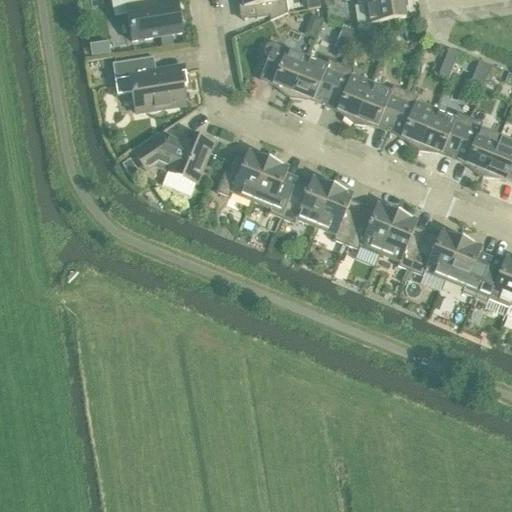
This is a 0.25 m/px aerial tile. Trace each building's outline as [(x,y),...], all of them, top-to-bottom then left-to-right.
[(177,1),(155,5),(154,0),(111,0),(115,22),(130,19),(134,46),(183,38),(177,1)] [(287,4),(283,5),(281,0),(242,0),(245,12),(256,11),(258,23),(269,21),(270,26),(289,18),(287,4)] [(402,0),(400,0),(391,2),(390,0),(358,0),(360,7),(365,6),(368,28),(406,22),(402,0)] [(346,54),(349,46),(337,41),(334,49),(346,54)] [(308,60),(275,47),(273,47),(271,47),(269,47),(268,48),(267,49),(266,51),(266,53),(266,56),(267,58),(270,60),(260,83),(281,92),(280,94),(291,102),(308,60)] [(329,63),(327,68),(308,60),(291,102),(304,103),(305,101),(325,109),(342,68),(329,63)] [(186,72),(157,77),(155,61),(114,68),(119,99),(134,96),(137,116),(157,113),(159,115),(168,113),(170,110),(186,108),(183,88),(188,87),(186,72)] [(352,78),(354,73),(342,68),(325,109),(346,118),(345,121),(355,128),(372,86),(352,78)] [(502,72),(491,68),(487,77),(498,81),(502,72)] [(393,89),(391,94),(372,86),(355,128),(367,129),(368,127),(389,135),(406,94),(393,89)] [(416,104),(418,99),(406,94),(389,135),(410,144),(409,147),(419,155),(435,112),(416,104)] [(457,115),(455,120),(435,112),(419,155),(432,156),(433,153),(453,161),(469,120),(457,115)] [(480,130),(482,125),(469,120),(453,161),(474,170),(473,173),(483,181),(500,139),(480,130)] [(206,141),(202,142),(186,136),(183,142),(172,150),(163,138),(136,156),(144,169),(151,165),(169,172),(167,176),(198,188),(215,148),(211,146),(209,142),(206,141)] [(511,143),(500,139),(483,181),(496,182),(497,179),(511,185),(511,143)] [(252,205),(269,163),(249,154),(246,161),(234,156),(218,196),(230,201),(232,197),(252,205)] [(129,161),(122,166),(129,177),(137,172),(129,161)] [(286,177),(289,171),(269,163),(252,205),(271,212),(269,217),(282,223),(299,182),(286,177)] [(316,230),(333,189),(312,180),(310,187),(299,182),(282,223),(295,227),(297,222),(316,230)] [(351,203),(354,197),(333,189),(316,230),(336,238),(333,243),(346,249),(363,208),(351,203)] [(380,257),(397,215),(377,206),(374,213),(363,208),(346,249),(359,254),(361,249),(380,257)] [(414,229),(417,223),(397,215),(380,257),(400,265),(398,270),(411,275),(427,235),(414,229)] [(445,283),(462,241),(441,233),(438,239),(427,235),(411,275),(424,280),(426,275),(445,283)] [(479,256),(482,249),(462,241),(445,283),(464,291),(462,296),(474,301),(491,260),(479,256)] [(508,309),(511,300),(511,261),(505,259),(502,265),(491,260),(474,301),(487,306),(489,301),(508,309)]
